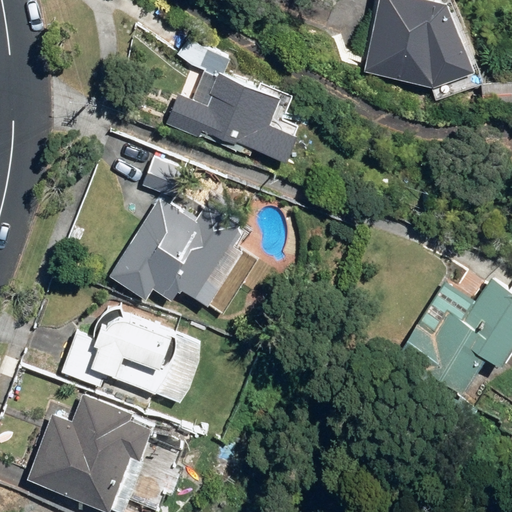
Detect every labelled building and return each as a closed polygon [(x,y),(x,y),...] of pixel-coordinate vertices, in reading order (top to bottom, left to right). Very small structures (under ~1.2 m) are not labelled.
[(435,0),(369,0),(358,69),(424,85),(465,68),(435,0)] [(281,116),(290,93),(257,81),(256,85),(219,71),(226,54),(208,47),(201,67),(193,64),(181,94),(174,91),(162,123),(196,135),(247,154),(249,148),(280,159),(281,156),(284,157),(297,123),(281,116)] [(511,78),(477,82),(479,107),(511,103),(511,78)] [(179,165),(149,155),(139,184),(169,194),(179,165)] [(212,219),(198,210),(189,224),(186,221),(157,196),(100,283),(109,289),(114,281),(142,299),(149,287),(168,299),(176,286),(219,314),(255,258),(229,241),(237,229),(229,224),(222,235),(208,226),(212,219)] [(511,341),(511,293),(487,277),(481,287),(464,276),(453,293),(438,283),(401,340),(432,360),(424,373),(454,393),(478,357),(495,368),(511,341)] [(71,330),(56,366),(101,387),(107,374),(174,404),(176,402),(178,399),(180,396),(182,393),(184,390),(186,387),(188,384),(189,381),(191,378),(192,375),(193,372),(194,368),(195,365),(196,362),(197,358),(198,355),(198,351),(199,348),(199,344),(199,341),(199,339),(120,310),(91,328),(88,336),(71,330)] [(158,424),(80,392),(72,411),(54,404),(23,478),(102,511),(104,505),(118,510),(122,500),(152,511),(153,511),(162,490),(172,495),(180,476),(168,471),(178,449),(152,438),(158,424)]
